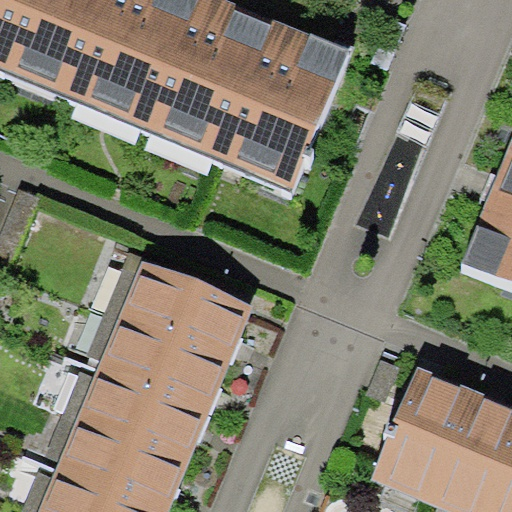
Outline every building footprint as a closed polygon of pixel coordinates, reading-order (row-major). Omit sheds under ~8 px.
[(335,52),(204,0),(0,0),(0,78),(280,190),(335,52)] [(404,30),(385,23),(373,54),(367,69),(386,76),(392,61),(404,30)] [(511,115),(455,255),(511,278),(511,115)] [(39,206),(12,196),(0,227),(0,278),(10,282),(39,206)] [(161,511),(243,316),(130,269),(29,511),(161,511)] [(511,511),(511,419),(407,375),(359,487),(418,511),(511,511)]
